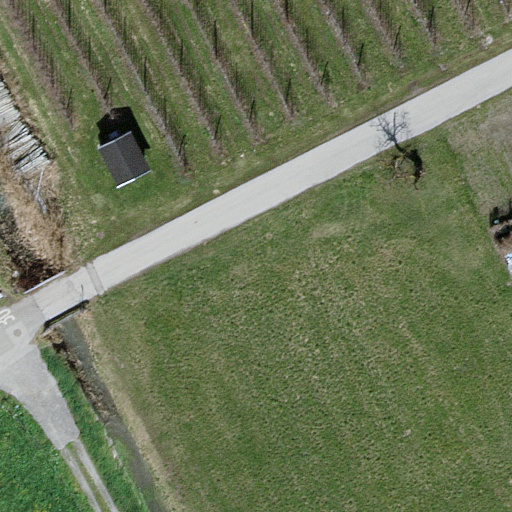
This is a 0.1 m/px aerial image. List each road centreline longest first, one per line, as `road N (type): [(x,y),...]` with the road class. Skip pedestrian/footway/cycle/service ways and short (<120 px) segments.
road 1 (residential): [(0,333),(511,72)]
road 2 (track): [(5,330),(108,511)]
